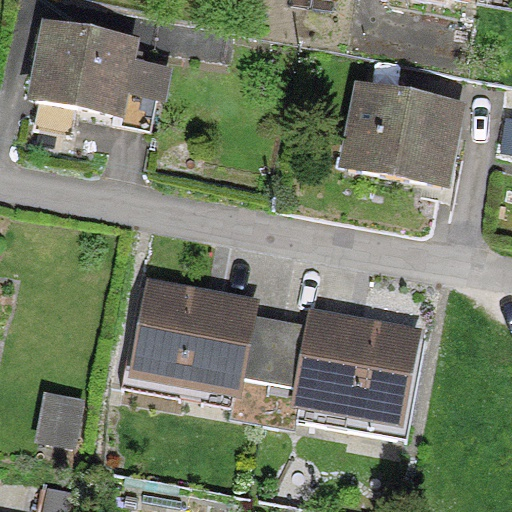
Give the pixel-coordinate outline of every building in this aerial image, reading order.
[(429,59),(447,62),(452,36),(434,33),(429,59)] [(123,62),(126,49),(46,34),(31,109),(112,125),(117,99),(153,106),(158,77),(133,72),(134,64),(123,62)] [(343,176),(436,194),(452,113),(359,95),(343,176)] [(236,386),(265,392),(276,328),(202,314),(201,304),(136,292),(120,376),(234,397),(236,386)] [(411,342),(356,332),(351,341),(276,328),(265,392),(294,397),(292,408),(405,429),(421,344),(411,342)] [(36,443),(67,449),(75,409),(44,403),(36,443)]
